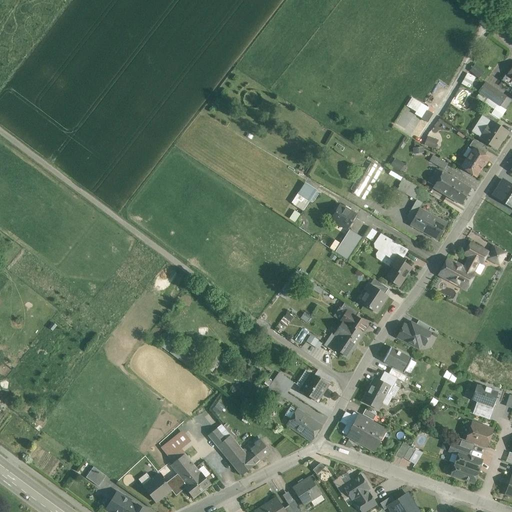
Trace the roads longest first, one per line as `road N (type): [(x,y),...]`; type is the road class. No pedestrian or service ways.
road 1 (track): [(351,384),(0,127)]
road 2 (residential): [(318,446),(511,146)]
road 3 (residential): [(318,446),(507,511)]
road 4 (residential): [(196,511),(318,446)]
